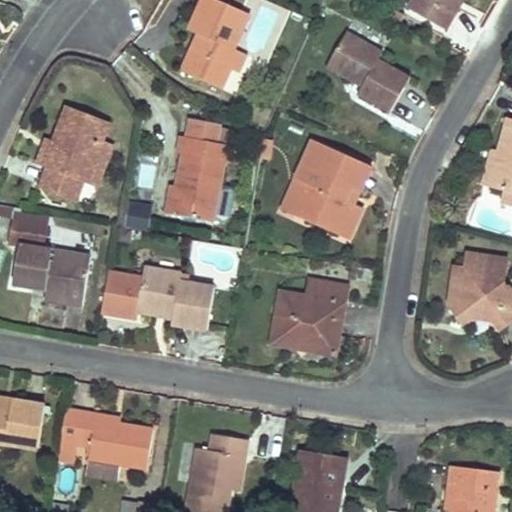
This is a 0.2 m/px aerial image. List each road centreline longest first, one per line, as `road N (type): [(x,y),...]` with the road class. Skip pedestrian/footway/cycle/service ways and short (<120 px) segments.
road 1 (residential): [(511,13),(411,206),(384,404)]
road 2 (residential): [(0,340),(384,404)]
road 3 (residential): [(0,109),(70,0)]
